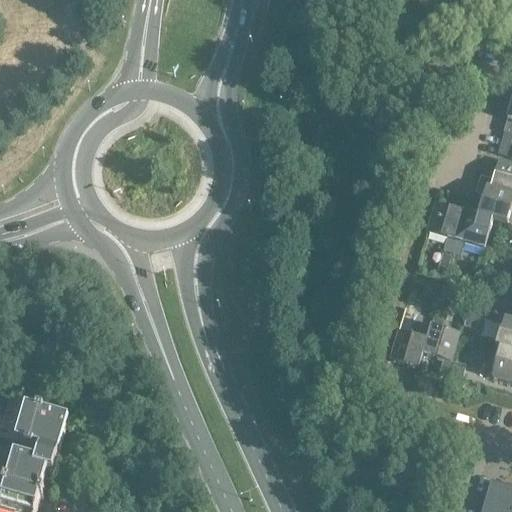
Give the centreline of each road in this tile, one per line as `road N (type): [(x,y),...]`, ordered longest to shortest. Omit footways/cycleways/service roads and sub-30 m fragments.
road 1 (secondary): [(209,348),(207,255),(241,182),(227,101),(243,0)]
road 2 (secondary): [(280,511),(209,348)]
road 3 (secondary): [(164,356),(230,511)]
road 4 (secondary): [(145,92),(139,107),(106,125),(89,147),(83,175),(97,214)]
road 5 (secondary): [(84,230),(118,261),(164,356)]
road 6 (secondary): [(187,232),(207,215),(222,179),(221,153),(202,119)]
road 7 (secondary): [(202,119),(243,0)]
road 8 (secondary): [(132,237),(164,356)]
road 9 (secondary): [(209,348),(189,297),(187,232)]
road 10 (residential): [(511,72),(500,69),(464,171)]
